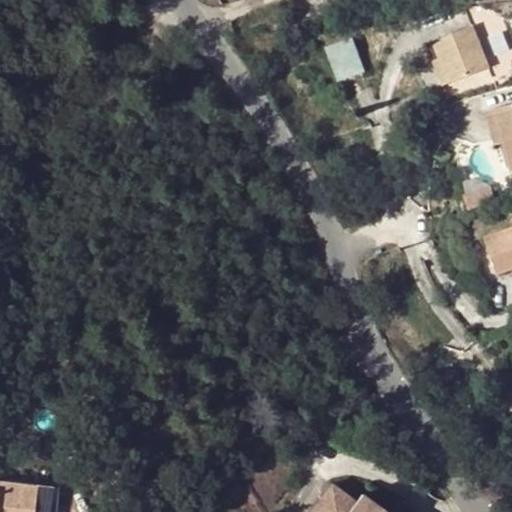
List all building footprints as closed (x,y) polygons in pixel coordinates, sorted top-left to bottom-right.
[(474,22),(437,36),(443,54),(452,77),(489,64),(474,22)] [(324,45),(334,82),(364,73),(353,36),(324,45)] [(444,80),(452,77),(443,54),(436,57),(444,80)] [(511,102),(496,106),(505,140),(511,164),(511,102)] [(496,106),(488,109),(496,142),(505,140),(496,106)] [(492,187),(467,195),(469,202),(494,194),(492,187)] [(511,222),(484,231),(495,267),(511,262),(511,222)] [(0,511),(31,511),(35,482),(0,478),(0,511)] [(343,490),(328,511),(392,511),(374,499),(368,508),(343,490)]
